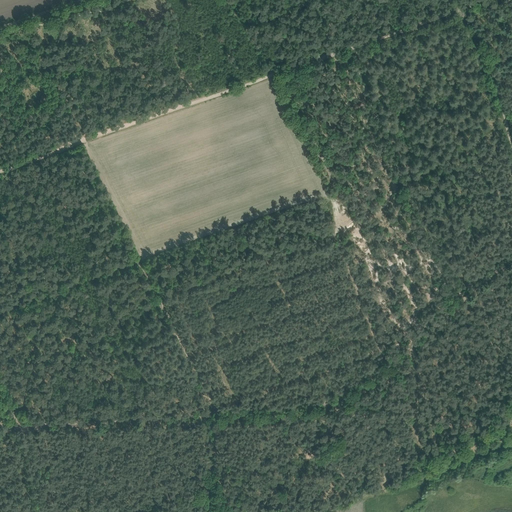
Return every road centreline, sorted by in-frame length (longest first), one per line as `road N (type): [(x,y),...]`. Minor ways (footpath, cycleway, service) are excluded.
road 1 (track): [(0,168),(490,0)]
road 2 (track): [(511,259),(346,394),(227,411)]
road 3 (track): [(227,411),(0,428)]
